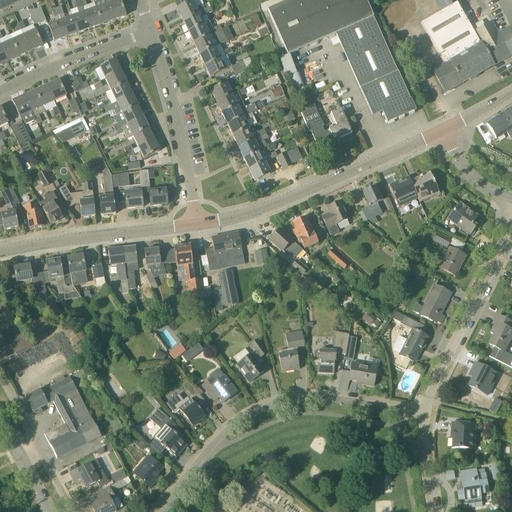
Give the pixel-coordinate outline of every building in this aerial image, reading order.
[(0,0),(0,10),(21,0),(0,0)] [(80,0),(76,2),(75,2),(78,8),(77,9),(79,15),(73,17),(78,33),(90,29),(84,13),(82,7),(80,0)] [(102,25),(113,21),(106,0),(100,0),(101,1),(93,4),(95,9),(96,9),(102,25)] [(120,0),(114,2),(112,0),(106,0),(113,21),(126,16),(120,0)] [(202,5),(196,9),(192,2),(196,0),(179,0),(182,7),(177,9),(183,21),(205,10),(202,5)] [(365,0),(290,0),(268,10),(288,56),(336,35),(373,117),(382,113),(387,124),(416,111),(411,99),(410,100),(365,0)] [(450,0),(436,0),(442,10),(453,4),(450,0)] [(493,66),(474,33),(457,3),(421,24),(444,65),(432,71),(445,93),(493,66)] [(35,10),(40,22),(46,20),(41,8),(35,10)] [(204,25),(201,19),(206,16),(206,15),(212,12),(210,8),(205,10),(183,21),(188,32),(204,25)] [(88,12),(84,13),(90,29),(102,25),(96,9),(95,9),(88,12)] [(34,25),(40,22),(35,10),(29,13),(34,25)] [(253,22),(259,19),(256,14),(251,17),(253,22)] [(19,23),(22,30),(26,28),(21,17),(17,18),(19,23)] [(73,17),(60,22),(66,38),(78,33),(73,17)] [(54,42),(66,38),(60,22),(48,26),(54,42)] [(209,36),(207,32),(212,29),(209,22),(204,25),(188,32),(194,43),(209,36)] [(17,33),(22,30),(19,23),(14,26),(17,33)] [(474,33),(493,66),(511,55),(511,26),(498,34),(492,23),(474,33)] [(261,38),(268,34),(265,29),(258,32),(261,38)] [(209,36),(194,43),(199,55),(214,47),(215,48),(220,45),(227,42),(221,30),(215,33),(209,36)] [(24,36),(31,51),(42,46),(35,31),(24,36)] [(19,57),(31,51),(24,36),(12,41),(19,57)] [(12,41),(1,46),(8,62),(19,57),(12,41)] [(0,44),(0,65),(8,62),(1,46),(0,44)] [(220,59),(232,53),(230,49),(223,52),(220,45),(215,48),(214,47),(199,55),(205,66),(220,59)] [(282,58),(294,93),(304,89),(292,55),(282,58)] [(226,71),(220,59),(205,66),(210,78),(226,71)] [(233,73),(250,65),(248,60),(243,62),(242,62),(231,68),(233,73)] [(115,61),(100,68),(94,71),(98,78),(100,82),(105,80),(121,72),(115,61)] [(236,79),(251,71),(256,69),(254,64),(251,65),(250,65),(233,73),(236,79)] [(111,91),(126,83),(121,72),(105,80),(111,91)] [(70,82),(75,94),(81,91),(89,87),(87,83),(86,83),(85,82),(83,76),(76,79),(70,82)] [(47,86),(54,102),(66,97),(59,81),(47,86)] [(211,91),(216,102),(232,95),(237,93),(231,81),(211,91)] [(102,105),(104,109),(110,105),(111,105),(116,102),(116,103),(132,95),(126,83),(111,91),(106,93),(109,101),(102,104),(102,105)] [(35,91),(43,107),(45,113),(53,110),(56,108),(54,102),(47,86),(35,91)] [(280,87),(271,91),(274,98),(283,94),(280,87)] [(37,110),(43,107),(35,91),(24,97),(31,112),(32,112),(35,120),(37,124),(42,122),(39,115),(37,110)] [(122,114),(137,106),(132,95),(116,103),(122,114)] [(237,106),(232,95),(216,102),(222,114),(237,106)] [(32,112),(31,112),(24,97),(13,102),(21,121),(23,120),(25,125),(35,120),(32,112)] [(80,111),(74,99),(69,102),(74,114),(80,111)] [(282,113),(289,109),(286,102),(278,106),(282,113)] [(222,114),(227,125),(252,113),(257,110),(253,103),(244,108),(243,104),(242,104),(237,106),(222,114)] [(127,125),(143,118),(137,106),(122,114),(127,125)] [(323,127),(323,126),(314,106),(300,112),(309,132),(311,132),(317,147),(333,140),(334,142),(352,134),(341,109),(331,113),(337,126),(329,130),(325,132),(323,127)] [(511,130),(511,131),(511,109),(501,115),(511,130)] [(291,112),(285,114),(288,120),(294,118),(291,112)] [(227,125),(233,136),(254,126),(254,125),(257,124),(252,114),(252,113),(227,125)] [(511,136),(511,131),(511,130),(501,115),(486,125),(496,140),(507,133),(510,138),(511,136)] [(128,139),(133,137),(148,129),(143,118),(127,125),(122,128),(122,127),(116,130),(118,135),(124,132),(128,139)] [(57,122),(53,120),(49,121),(53,129),(59,126),(57,122)] [(16,126),(25,145),(32,142),(22,123),(16,126)] [(75,138),(86,133),(81,123),(70,128),(75,138)] [(20,148),(25,145),(16,126),(11,128),(20,148)] [(238,148),(266,134),(264,130),(258,133),(254,126),(233,136),(238,148)] [(138,148),(154,140),(148,129),(133,137),(138,148)] [(244,159),(264,149),(267,148),(264,141),(268,139),(266,134),(238,148),(244,159)] [(139,148),(140,152),(144,159),(159,152),(154,140),(138,148),(139,148)] [(264,149),(244,159),(249,170),(264,163),(265,163),(277,157),(274,153),(268,156),(264,149)] [(286,153),(277,157),(283,171),(292,166),(286,153)] [(270,175),(265,163),(264,163),(249,170),(255,182),(270,175)] [(44,188),(52,183),(46,171),(38,176),(44,188)] [(166,190),(151,192),(148,171),(139,172),(141,188),(141,192),(142,202),(150,201),(151,207),(167,205),(166,190)] [(419,177),(410,181),(410,183),(418,199),(419,203),(439,194),(430,173),(422,177),(422,176),(419,177)] [(112,188),(112,189),(129,187),(128,174),(111,177),(113,188),(112,188)] [(398,208),(418,199),(410,183),(410,181),(409,178),(401,181),(399,182),(389,186),(398,208)] [(82,185),(83,193),(70,195),(65,187),(59,190),(69,208),(75,205),(80,204),(81,219),(91,217),(91,216),(95,216),(91,184),(82,185)] [(378,223),(375,218),(382,215),(377,204),(382,201),(376,187),(374,187),(373,187),(369,188),(369,190),(363,192),(369,207),(361,211),(366,222),(369,221),(373,225),(378,223)] [(115,215),(112,189),(112,188),(104,189),(105,197),(99,198),(101,216),(103,216),(104,217),(108,217),(109,215),(115,215)] [(7,190),(15,205),(20,203),(12,189),(7,190)] [(0,214),(0,226),(3,226),(4,231),(18,228),(15,212),(18,211),(15,205),(7,190),(1,194),(10,213),(0,214)] [(40,204),(41,208),(51,225),(59,221),(62,219),(57,209),(61,206),(53,192),(44,197),(46,201),(40,204)] [(143,208),(142,202),(141,192),(125,194),(125,192),(120,193),(121,203),(126,202),(127,209),(143,208)] [(322,218),(331,237),(339,233),(336,226),(348,220),(340,203),(327,208),(330,214),(322,218)] [(30,229),(43,227),(40,211),(38,211),(37,204),(23,206),(24,214),(27,214),(30,229)] [(460,204),(448,220),(469,236),(470,236),(472,237),(476,232),(473,230),(476,227),(472,224),(477,217),(460,204)] [(293,231),(297,241),(298,241),(299,244),(301,243),(304,250),(317,244),(306,218),(305,219),(303,218),(299,220),(299,222),(293,224),(296,230),(293,231)] [(301,252),(292,241),(279,230),(270,241),(282,252),(283,252),(288,257),(296,258),(301,252)] [(225,236),(230,262),(243,259),(238,233),(225,236)] [(437,235),(434,242),(447,248),(451,241),(437,235)] [(217,264),(230,262),(225,236),(211,239),(213,249),(205,251),(208,263),(216,261),(217,264)] [(202,280),(194,280),(190,246),(174,248),(174,250),(164,251),(165,264),(176,263),(176,267),(184,266),(185,282),(189,282),(190,299),(204,298),(203,288),(202,280)] [(133,288),(131,270),(131,264),(137,263),(135,247),(123,249),(125,265),(125,271),(127,281),(127,284),(128,288),(129,288),(133,288)] [(164,251),(159,252),(158,250),(157,250),(157,249),(155,248),(153,249),(151,250),(151,251),(144,252),(146,267),(147,266),(148,271),(150,271),(151,274),(146,276),(151,290),(157,288),(154,279),(156,277),(153,270),(160,270),(160,265),(165,264),(164,251)] [(125,271),(125,265),(123,249),(109,250),(110,266),(117,266),(117,272),(118,282),(121,281),(127,281),(125,271)] [(465,257),(450,249),(440,269),(455,277),(465,257)] [(267,257),(266,250),(254,253),(256,260),(267,257)] [(328,256),(344,270),(348,265),(332,251),(327,256),(328,256)] [(87,278),(85,272),(82,256),(67,259),(69,268),(62,270),(65,288),(73,287),(73,286),(80,285),(80,284),(86,283),(86,278),(87,278)] [(62,270),(60,260),(46,263),(48,273),(42,274),(44,285),(56,282),(57,290),(58,290),(59,295),(64,294),(65,301),(81,298),(73,287),(65,288),(62,270)] [(302,276),(307,269),(297,260),(291,267),(302,276)] [(40,303),(55,322),(64,315),(50,296),(47,298),(44,285),(42,274),(37,275),(35,263),(28,264),(29,265),(14,268),(17,283),(31,280),(34,296),(41,295),(42,302),(40,303)] [(94,280),(104,279),(101,265),(92,267),(94,280)] [(421,270),(418,275),(424,279),(427,274),(421,270)] [(217,274),(224,309),(238,306),(231,271),(217,274)] [(129,288),(128,288),(127,284),(121,285),(122,289),(122,294),(129,293),(129,288)] [(450,294),(435,286),(420,316),(436,324),(436,322),(441,324),(444,317),(440,315),(450,294)] [(219,289),(213,290),(215,311),(221,311),(219,289)] [(444,316),(451,318),(456,302),(449,300),(444,316)] [(405,317),(405,318),(393,312),(390,318),(401,324),(401,325),(412,330),(416,323),(405,317)] [(366,323),(370,326),(377,318),(373,315),(366,323)] [(503,352),(507,344),(509,345),(511,338),(511,331),(509,330),(511,323),(499,316),(490,333),(494,335),(489,345),(503,352)] [(372,325),(376,328),(380,322),(376,319),(372,325)] [(114,343),(122,339),(117,330),(109,334),(114,343)] [(428,338),(423,335),(412,330),(406,341),(399,337),(396,344),(397,352),(400,353),(399,356),(413,363),(418,353),(420,349),(422,350),(428,338)] [(299,370),(298,361),(296,353),(298,353),(297,348),(304,347),(301,332),(285,335),(288,350),(289,353),(278,355),(282,373),(299,370)] [(24,333),(18,336),(8,341),(18,356),(33,348),(24,333)] [(316,366),(318,366),(317,374),(334,375),(334,362),(335,363),(336,354),(345,356),(348,335),(334,333),(333,352),(319,351),(319,362),(316,362),(316,366)] [(267,354),(257,341),(251,346),(255,352),(236,366),(249,384),(264,373),(254,360),(259,356),(260,359),(267,354)] [(191,352),(196,358),(202,353),(197,347),(191,352)] [(175,350),(169,354),(174,361),(180,356),(175,350)] [(156,351),(152,358),(159,362),(163,363),(167,356),(163,354),(156,351)] [(489,360),(486,366),(495,371),(499,365),(489,360)] [(487,396),(491,388),(495,381),(498,375),(475,363),(468,376),(472,378),(468,387),(487,396)] [(367,367),(351,364),(348,380),(361,383),(361,385),(373,387),(376,371),(367,369),(367,367)] [(57,459),(100,436),(76,389),(92,380),(86,370),(70,378),(42,393),(40,391),(25,399),(35,417),(42,413),(40,409),(53,402),(65,425),(44,435),(57,459)] [(141,372),(141,374),(144,379),(148,380),(151,378),(152,374),(150,371),(147,370),(141,372)] [(212,379),(202,386),(214,402),(219,398),(223,403),(236,394),(224,378),(216,384),(212,379)] [(189,382),(183,386),(191,398),(192,397),(195,401),(200,397),(189,382)] [(206,417),(199,408),(198,409),(192,400),(190,401),(187,398),(187,397),(183,401),(179,396),(167,405),(167,404),(166,404),(174,414),(179,410),(187,420),(191,425),(192,427),(206,417)] [(153,439),(156,442),(165,450),(166,449),(176,458),(187,446),(176,437),(177,436),(172,432),(177,427),(157,410),(149,420),(160,430),(153,439)] [(475,433),(475,425),(451,424),(451,434),(450,438),(451,438),(451,439),(452,439),(452,449),(469,450),(474,450),(475,433)] [(141,441),(137,446),(144,451),(148,446),(141,441)] [(134,474),(137,477),(150,488),(156,482),(153,479),(162,469),(149,457),(134,474)] [(103,476),(98,478),(90,463),(69,474),(76,486),(82,483),(85,489),(97,483),(100,489),(108,484),(103,476)] [(484,470),(476,471),(476,470),(459,473),(461,485),(458,486),(458,491),(456,491),(458,501),(464,500),(464,503),(467,502),(469,509),(482,507),(480,495),(488,493),(485,474),(484,474),(484,470)] [(114,511),(122,508),(118,499),(115,500),(112,494),(131,483),(128,478),(119,483),(109,488),(95,495),(99,502),(91,506),(94,511),(114,511)]
